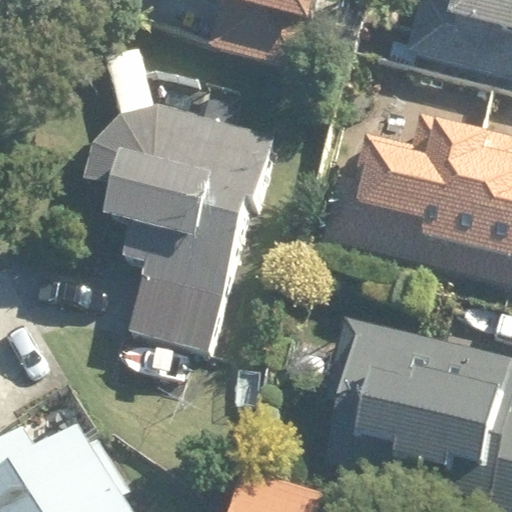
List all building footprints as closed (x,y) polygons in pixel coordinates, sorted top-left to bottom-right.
[(309,48),(322,0),(216,0),(211,20),(309,48)] [(511,0),(424,0),(431,1),(416,66),(511,88),(511,0)] [(116,106),(88,198),(113,206),(102,240),(129,249),(121,276),(148,284),(129,347),(210,372),(277,155),(116,106)] [(511,152),(357,117),(324,258),(511,300),(511,152)] [(511,511),(511,373),(345,332),(326,412),(344,416),(328,482),(408,502),(412,486),(499,507),(497,511),(511,511)] [(114,511),(65,433),(0,473),(0,511),(114,511)] [(327,511),(241,487),(234,511),(327,511)]
